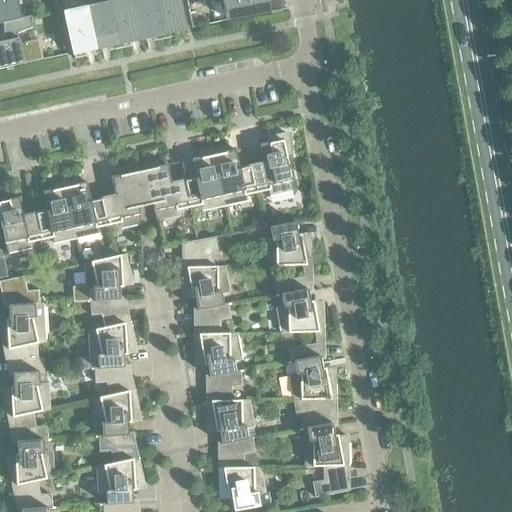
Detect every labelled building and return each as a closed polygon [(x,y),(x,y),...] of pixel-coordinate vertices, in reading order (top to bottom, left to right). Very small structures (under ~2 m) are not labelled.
[(0,0),(0,24),(4,23),(8,22),(22,19),(21,18),(17,0),(0,0)] [(123,0),(110,3),(120,49),(137,45),(136,40),(141,39),(132,0),(123,0)] [(132,0),(141,39),(146,38),(147,43),(164,39),(155,0),(132,0)] [(179,0),(155,0),(164,39),(182,36),(181,31),(186,29),(179,0)] [(269,0),(223,0),(227,20),(269,13),(266,1),(269,0)] [(87,8),(96,49),(101,48),(102,53),(120,49),(110,3),(87,8)] [(92,55),(91,50),(96,49),(87,8),(64,13),(74,59),(92,55)] [(192,28),(198,27),(195,13),(189,14),(192,28)] [(31,17),(21,18),(22,19),(8,22),(4,23),(5,42),(0,42),(0,69),(43,60),(37,34),(19,38),(18,33),(32,28),(31,17)] [(264,163),(252,165),(258,193),(270,190),(271,194),(293,189),(288,165),(289,165),(286,154),(289,154),(287,134),(268,138),(269,142),(260,145),(264,163)] [(225,147),(213,150),(224,205),(246,200),(245,195),(258,193),(252,165),(239,168),(235,150),(226,152),(225,147)] [(196,178),(184,180),(189,208),(202,205),(203,209),(224,205),(213,150),(200,153),(201,157),(192,159),(196,178)] [(189,208),(184,180),(172,183),(167,165),(158,167),(157,162),(144,165),(156,220),(178,215),(177,210),(189,208)] [(115,195),(103,198),(109,226),(121,223),(122,227),(140,223),(137,167),(119,170),(120,175),(111,177),(115,195)] [(109,226),(103,198),(91,201),(87,182),(77,185),(76,180),(64,183),(76,237),(97,233),(97,228),(109,226)] [(35,213),(41,240),(53,238),(54,242),(76,237),(64,183),(52,185),(53,190),(43,192),(47,210),(35,213)] [(28,243),(41,240),(35,213),(23,215),(19,197),(9,199),(8,195),(0,196),(0,219),(1,228),(2,228),(7,252),(29,247),(28,243)] [(271,215),(264,216),(266,228),(278,225),(276,218),(271,215)] [(272,241),(265,242),(270,267),(311,266),(310,242),(303,243),(301,235),(298,235),(296,223),(270,227),(272,241)] [(182,257),(183,268),(206,268),(206,267),(206,254),(218,251),(215,237),(185,243),(188,255),(182,257)] [(90,301),(121,299),(120,287),(123,287),(122,278),(130,278),(125,255),(83,264),(85,287),(72,287),(73,302),(90,301)] [(224,305),(223,305),(221,293),(228,292),(224,267),(206,267),(206,268),(183,268),(183,291),(191,290),(192,299),(195,298),(197,310),(224,305)] [(9,307),(35,305),(42,304),(42,303),(39,303),(38,291),(26,291),(23,277),(0,282),(2,294),(8,294),(9,307)] [(278,296),(308,291),(306,277),(275,282),(278,295),(278,296)] [(310,302),(308,291),(278,296),(278,295),(275,296),(275,297),(282,296),(284,308),(277,309),(282,333),(323,332),(322,309),(315,310),(313,302),(310,302)] [(121,312),(121,299),(90,301),(91,315),(104,314),(107,328),(129,323),(127,312),(121,312)] [(195,323),(195,335),(218,335),(218,334),(218,321),(230,318),(228,306),(231,305),(230,303),(223,305),(224,305),(197,310),(200,322),(195,323)] [(36,317),(35,305),(9,307),(9,318),(6,319),(7,327),(0,327),(0,331),(4,350),(44,342),(43,317),(36,317)] [(129,323),(107,328),(89,332),(91,357),(97,356),(98,368),(91,368),(91,369),(94,368),(125,367),(124,355),(127,355),(127,346),(134,346),(129,323)] [(218,335),(195,335),(195,358),(203,357),(204,366),(208,365),(210,377),(236,372),(234,360),(240,359),(236,334),(218,334),(218,335)] [(290,363),(320,357),(318,343),(288,349),(290,363)] [(294,400),(297,400),(335,399),(335,376),(327,377),(325,368),(322,369),(320,357),(290,363),(287,363),(288,364),(294,363),(296,374),(290,376),(294,400)] [(13,374),(39,373),(46,372),(46,371),(43,371),(43,358),(12,360),(13,374)] [(125,367),(94,368),(94,370),(95,383),(108,382),(111,396),(134,391),(131,380),(126,380),(125,367)] [(230,402),(230,401),(230,387),(242,385),(240,373),(243,372),(243,371),(236,372),(210,377),(212,389),(207,390),(207,402),(230,402)] [(8,418),(31,413),(49,409),(47,385),(40,385),(39,373),(13,374),(14,386),(11,386),(11,395),(3,396),(8,418)] [(134,391),(111,396),(93,400),(95,424),(102,424),(102,435),(95,435),(95,437),(98,437),(129,435),(128,423),(131,423),(131,414),(138,414),(134,391)] [(302,430),(332,424),(330,411),(335,410),(335,399),(297,400),(302,430)] [(230,402),(207,402),(207,425),(215,424),(217,433),(220,432),(222,444),(252,438),(255,438),(248,400),(230,401),(230,402)] [(17,442),(44,441),(50,440),(50,439),(47,439),(47,426),(34,427),(31,413),(8,418),(11,430),(16,429),(17,442)] [(306,467),(324,467),(324,466),(347,466),(347,442),(339,444),(338,435),(335,436),(332,424),(302,430),(299,430),(300,431),(307,430),(309,441),(302,443),(306,467)] [(112,450),(115,463),(115,464),(138,459),(135,447),(130,448),(129,435),(98,437),(99,451),(112,450)] [(252,438),(222,444),(224,456),(219,457),(219,469),(242,469),(242,454),(254,452),(252,438)] [(44,441),(17,442),(18,454),(15,454),(15,463),(8,463),(13,486),(35,481),(53,477),(51,453),(44,453),(44,441)] [(143,481),(138,459),(115,464),(115,463),(97,467),(99,492),(106,492),(106,503),(100,504),(100,505),(103,505),(133,503),(132,491),(135,491),(135,482),(143,481)] [(324,466),(324,467),(325,480),(312,483),(315,497),(345,492),(342,478),(348,477),(347,466),(324,466)] [(261,468),(242,469),(219,469),(220,492),(227,491),(229,500),(232,499),(234,511),(260,507),(258,494),(266,493),(261,468)] [(20,497),(21,510),(48,508),(55,508),(55,507),(52,507),(51,494),(38,495),(35,481),(13,486),(15,498),(20,497)] [(133,511),(133,503),(103,505),(103,511),(133,511)]
